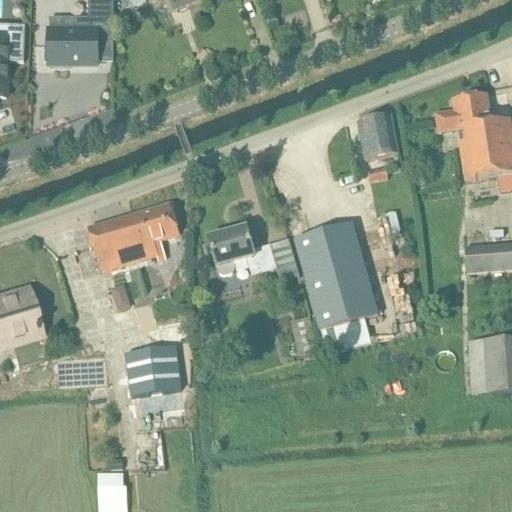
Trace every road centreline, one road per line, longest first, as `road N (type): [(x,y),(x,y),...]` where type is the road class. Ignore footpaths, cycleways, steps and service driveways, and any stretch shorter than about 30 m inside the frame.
road 1 (residential): [(0,228),(109,199),(511,43)]
road 2 (unclassified): [(0,174),(199,108),(456,0)]
